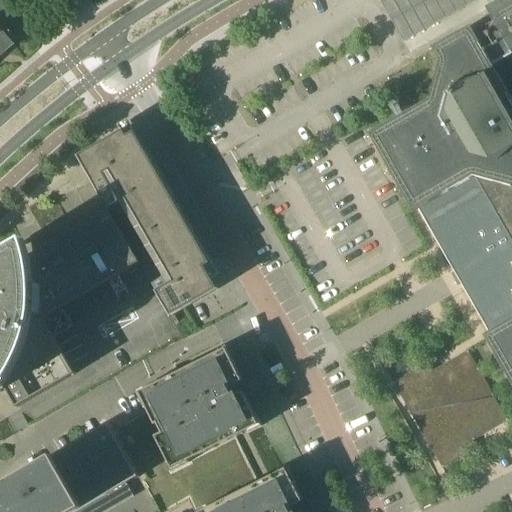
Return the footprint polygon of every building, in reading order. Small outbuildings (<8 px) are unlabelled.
[(511,0),(491,0),(493,3),(487,6),(492,16),(491,16),(491,17),(495,23),(476,33),(472,27),(434,49),(442,62),(431,100),(386,126),(371,135),(371,136),(412,207),(415,212),(416,211),(419,210),(454,270),(464,288),(490,333),(487,335),(486,336),(488,340),(488,341),(489,341),(511,382),(511,0)] [(380,0),(404,42),(478,0),(477,0),(380,0)] [(0,55),(13,44),(0,28),(0,55)] [(93,180),(105,200),(107,198),(114,209),(111,211),(141,263),(159,294),(172,316),(219,289),(213,279),(220,275),(212,261),(210,262),(145,149),(132,127),(80,157),(93,180)] [(0,422),(6,420),(21,411),(22,412),(22,411),(23,413),(29,424),(182,336),(141,263),(111,211),(33,256),(31,249),(28,240),(0,255),(0,422)] [(305,511),(312,509),(308,501),(307,500),(304,502),(295,485),(287,469),(281,472),(259,483),(236,437),(244,433),(260,425),(257,419),(248,400),(245,395),(244,393),(252,389),(248,380),(247,380),(247,379),(244,381),(235,364),(228,349),(227,349),(221,352),(180,372),(177,366),(176,365),(168,348),(167,347),(29,426),(15,434),(14,435),(0,442),(0,511),(167,511),(189,500),(194,511),(305,511)] [(429,363),(395,383),(394,383),(399,391),(415,419),(423,433),(439,461),(443,468),(478,449),(474,441),(509,421),(509,420),(469,351),(434,371),(429,363)]
